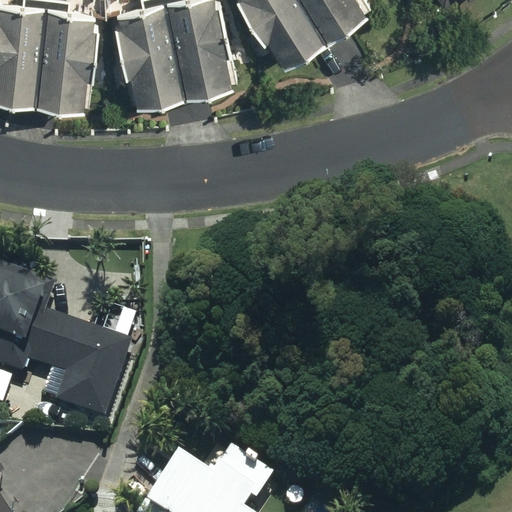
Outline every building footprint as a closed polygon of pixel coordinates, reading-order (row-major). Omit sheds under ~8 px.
[(0,0),(0,93),(88,103),(98,8),(19,0),(0,0)] [(236,77),(222,0),(146,0),(120,5),(137,95),(236,77)] [(371,5),(368,0),(250,0),(286,57),(371,5)] [(55,285),(0,265),(0,361),(23,370),(27,359),(67,373),(57,401),(105,419),(133,342),(46,310),(55,285)] [(182,454),(149,504),(161,511),(258,511),(251,507),(275,470),(232,442),(211,474),(182,454)]
